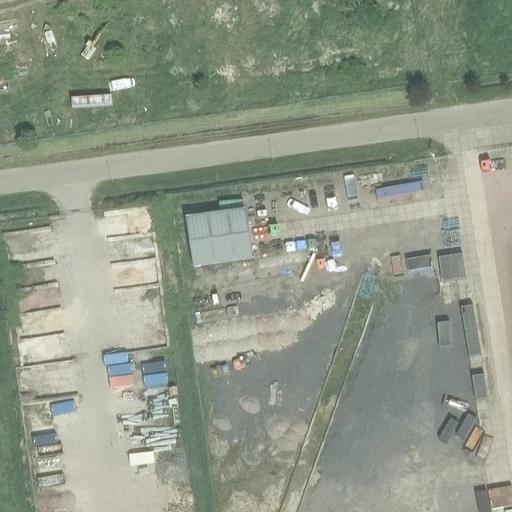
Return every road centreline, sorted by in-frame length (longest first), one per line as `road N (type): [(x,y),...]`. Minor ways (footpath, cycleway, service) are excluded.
road 1 (unclassified): [(511,112),(0,184)]
road 2 (unknown): [(450,122),(511,459)]
road 3 (unknown): [(52,177),(97,511)]
